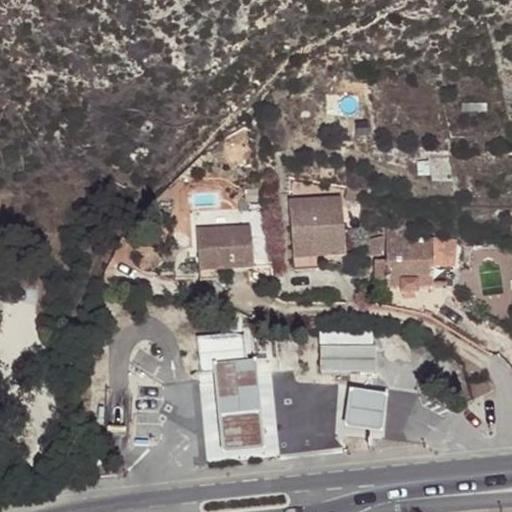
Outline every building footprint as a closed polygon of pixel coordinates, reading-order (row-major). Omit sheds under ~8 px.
[(361,190),(347,187),(344,201),(358,204),(361,190)] [(288,201),(291,250),(300,246),(344,239),(341,197),(288,201)] [(194,229),(196,269),(218,269),(253,267),(251,226),(194,229)] [(362,236),(364,255),(387,252),(386,259),(374,260),(375,285),(386,284),(386,288),(401,288),(402,295),(417,294),(417,288),(432,287),(432,283),(432,262),(453,263),(454,237),(410,238),(409,228),(386,227),(386,233),(362,236)] [(291,250),(292,259),(315,258),(345,256),(344,239),(300,246),(291,250)] [(494,240),(470,241),(476,297),(497,298),(494,240)] [(317,270),(315,258),(292,259),(293,272),(317,270)] [(453,263),(432,262),(432,283),(445,283),(445,284),(461,285),(462,263),(453,263)] [(218,279),(218,269),(196,269),(197,280),(218,279)] [(243,316),(222,314),(222,327),(242,329),(243,316)] [(201,374),(216,373),(246,372),(245,365),(244,342),(236,336),(199,338),(201,374)] [(375,351),(321,349),(321,374),(374,376),(375,351)] [(255,365),(245,365),(246,372),(216,373),(222,453),(262,451),(255,365)] [(374,435),(383,397),(344,389),(335,426),(374,435)]
